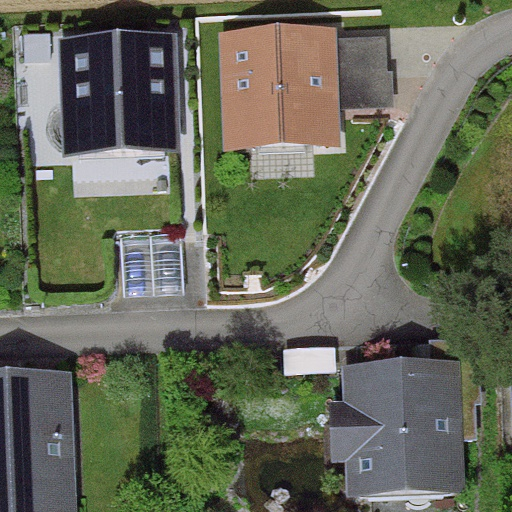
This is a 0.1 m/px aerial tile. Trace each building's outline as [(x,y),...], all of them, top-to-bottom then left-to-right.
[(337,27),(219,32),(224,149),(341,145),(340,108),(337,37),(337,27)] [(176,33),(59,38),(64,157),(181,152),(176,33)] [(387,35),(337,37),(340,108),(394,106),(392,70),(388,70),(387,35)] [(180,233),(120,237),(123,298),(184,294),(180,233)] [(430,340),(431,362),(462,361),(466,441),(477,441),(476,404),(482,404),(480,339),(430,340)] [(335,346),(283,348),(284,375),(336,373),(335,346)] [(431,362),(342,366),(343,401),(329,402),(331,462),(344,461),(346,498),(468,492),(466,441),(462,361),(431,362)] [(78,511),(72,371),(0,373),(0,511),(78,511)]
